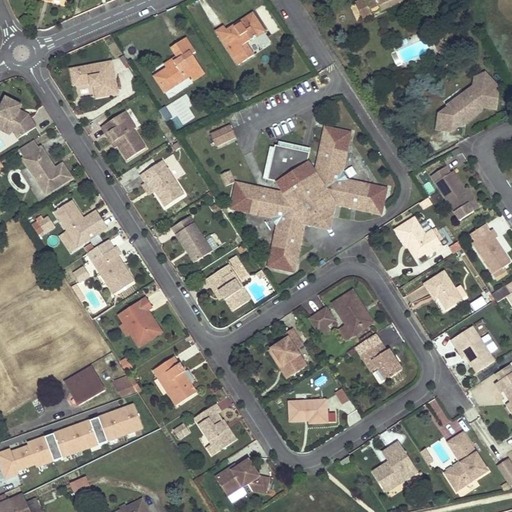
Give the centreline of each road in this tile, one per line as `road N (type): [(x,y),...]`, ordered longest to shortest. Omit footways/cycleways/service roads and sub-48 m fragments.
road 1 (residential): [(228,349),(310,472),(456,379),(373,259)]
road 2 (residential): [(21,55),(228,349)]
road 3 (unknown): [(343,81),(424,199),(377,234)]
road 4 (unknown): [(296,0),(343,81),(254,133)]
road 5 (residential): [(373,259),(228,349)]
road 6 (residential): [(21,55),(149,0)]
